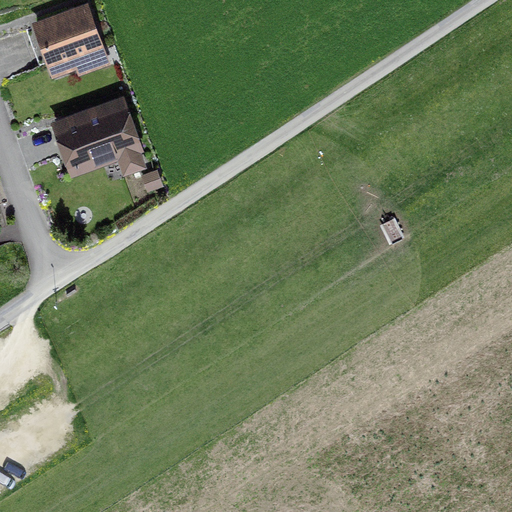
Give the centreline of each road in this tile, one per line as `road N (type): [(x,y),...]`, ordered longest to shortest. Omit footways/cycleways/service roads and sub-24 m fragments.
road 1 (residential): [(55,282),(479,0)]
road 2 (residential): [(0,135),(55,282)]
